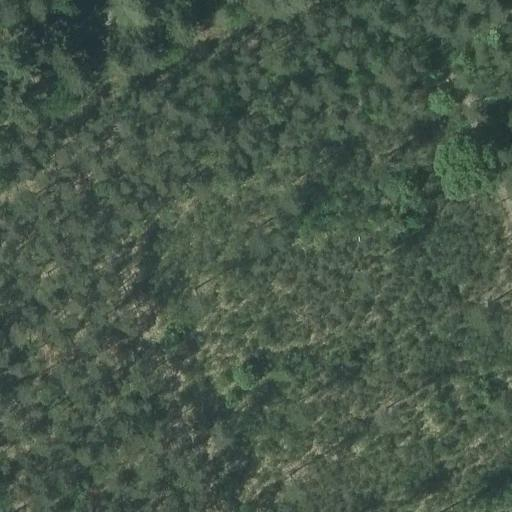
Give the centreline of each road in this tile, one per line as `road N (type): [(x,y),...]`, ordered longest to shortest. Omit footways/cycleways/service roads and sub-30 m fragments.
road 1 (track): [(397,0),(511,254)]
road 2 (track): [(0,67),(153,0)]
